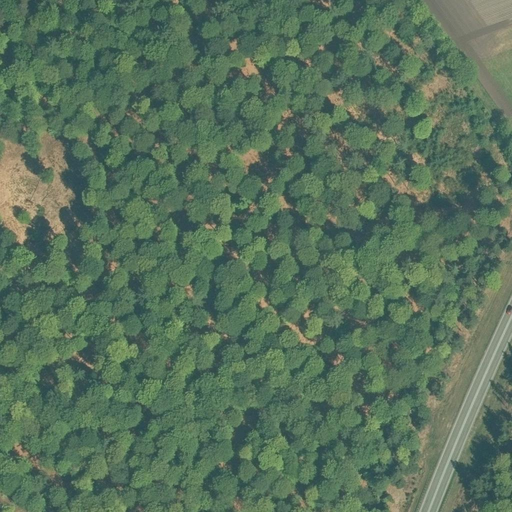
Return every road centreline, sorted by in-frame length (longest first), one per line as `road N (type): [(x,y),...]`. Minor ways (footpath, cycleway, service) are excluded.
road 1 (trunk): [(428,511),(511,313)]
road 2 (track): [(0,121),(168,50)]
